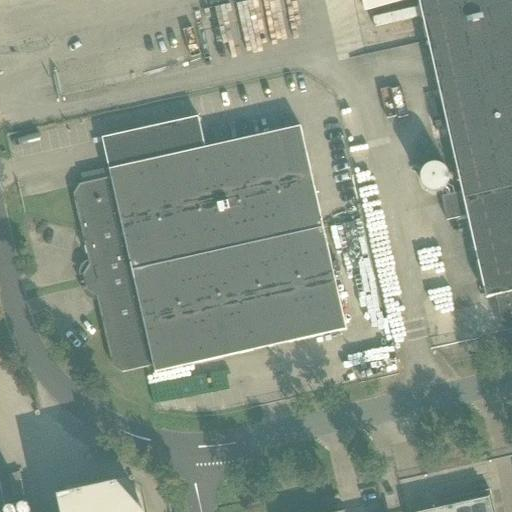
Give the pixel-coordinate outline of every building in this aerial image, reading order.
[(511,0),(418,0),(462,193),(441,197),(447,221),(467,217),(486,299),(496,297),(504,332),(511,330),(511,0)] [(80,186),(74,195),(82,233),(90,265),(83,276),(84,279),(85,283),(324,229),(301,128),(206,149),(199,118),(123,135),(123,136),(130,166),(111,170),(110,168),(109,168),(111,178),(80,186)] [(324,229),(85,283),(86,287),(86,290),(97,297),(104,329),(113,367),(122,373),(153,366),(155,374),(347,331),(342,311),(324,229)] [(0,511),(142,511),(118,484),(58,497),(61,511),(0,511),(0,509),(6,508),(13,507),(12,505),(6,507),(0,479),(0,511)] [(494,511),(494,510),(490,491),(472,495),(473,500),(465,502),(464,496),(446,500),(448,508),(429,511),(494,511)]
